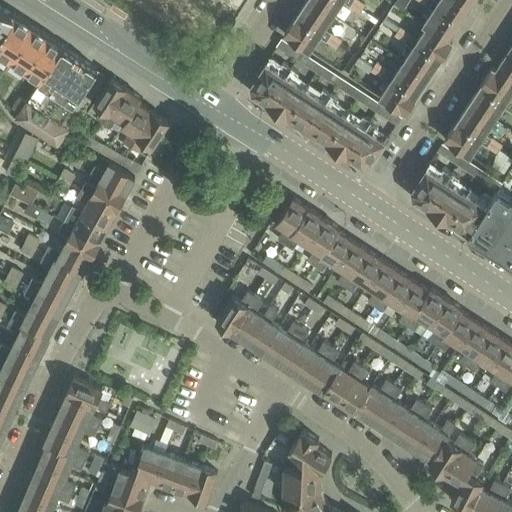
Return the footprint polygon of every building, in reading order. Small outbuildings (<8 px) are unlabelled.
[(306,0),(297,15),(329,36),(332,32),(325,27),(334,14),(313,0),(306,0)] [(313,0),(334,14),(343,0),(350,5),(353,1),(351,0),(313,0)] [(449,39),(461,21),(429,0),(426,0),(425,2),(433,8),(424,22),(427,24),(449,39)] [(429,0),(461,21),(472,3),(467,0),(429,0)] [(0,40),(14,14),(0,7),(0,40)] [(0,40),(0,51),(13,60),(35,27),(14,13),(14,14),(0,40)] [(329,36),(297,15),(285,33),(310,50),(319,35),(327,40),(329,36)] [(452,41),(449,39),(427,24),(418,38),(411,33),(408,37),(440,58),(452,41)] [(64,46),(35,27),(13,60),(43,79),(64,46)] [(440,58),(408,37),(398,30),(395,34),(406,41),(396,55),(404,60),(429,76),(440,58)] [(287,52),(292,44),(282,37),(277,45),(287,52)] [(297,58),(302,50),(292,44),(287,52),(297,58)] [(98,68),(64,46),(43,79),(40,84),(74,106),(98,68)] [(307,65),(312,57),(302,50),(297,58),(307,65)] [(511,54),(507,52),(496,70),(511,80),(511,54)] [(317,71),(322,64),(312,57),(307,65),(317,71)] [(417,94),(429,76),(404,60),(395,73),(387,69),(385,72),(417,94)] [(252,93),(268,103),(292,67),(284,62),(279,69),(266,61),(251,84),(252,93)] [(327,78),(332,70),(322,64),(317,71),(327,78)] [(300,72),(292,67),(268,103),(288,116),(307,87),(295,79),(300,72)] [(511,91),(511,80),(496,70),(492,67),(481,85),(511,106),(511,100),(508,98),(511,91)] [(337,84),(342,77),(332,70),(327,78),(337,84)] [(405,112),(417,94),(385,72),(382,76),(390,81),(380,96),(405,112)] [(96,117),(104,122),(127,87),(111,77),(94,103),(102,108),(96,117)] [(347,91),(352,83),(342,77),(337,84),(347,91)] [(357,98),(362,90),(352,83),(347,91),(357,98)] [(511,107),(511,106),(481,85),(469,102),(494,119),(503,105),(510,110),(511,107)] [(142,97),(127,87),(104,122),(111,127),(117,118),(125,123),(139,101),(142,97)] [(288,116),(308,129),(332,93),(324,88),(319,95),(307,87),(288,116)] [(367,104),(372,96),(362,90),(357,98),(367,104)] [(340,98),(332,93),(308,129),(328,142),(347,113),(335,106),(340,98)] [(377,111),(382,103),(372,96),(367,104),(377,111)] [(155,111),(139,101),(125,123),(123,126),(131,131),(125,141),(132,145),(155,111)] [(26,102),(16,117),(58,144),(68,128),(26,102)] [(494,119),(469,102),(457,120),(489,142),(492,138),(485,133),(494,119)] [(387,117),(392,110),(382,103),(377,111),(387,117)] [(397,124),(402,116),(392,110),(387,117),(397,124)] [(170,121),(155,111),(132,145),(139,150),(145,141),(153,146),(170,121)] [(328,142),(348,155),(372,119),(364,114),(359,122),(347,113),(328,142)] [(380,124),(372,119),(348,155),(363,165),(371,163),(387,140),(375,132),(380,124)] [(487,145),(489,142),(457,120),(446,138),(470,155),(480,141),(487,145)] [(8,169),(20,175),(40,136),(27,130),(8,169)] [(448,157),(453,149),(443,142),(438,150),(448,157)] [(458,163),(463,156),(453,149),(448,157),(458,163)] [(508,168),(511,159),(511,154),(502,150),(496,163),(508,168)] [(468,170),(473,162),(463,156),(458,163),(468,170)] [(91,173),(101,178),(127,193),(136,177),(110,162),(105,171),(96,165),(91,173)] [(478,176),(483,169),(473,162),(468,170),(478,176)] [(440,174),(427,166),(412,190),(412,197),(429,208),(453,172),(445,166),(440,174)] [(488,183),(493,175),(483,169),(478,176),(488,183)] [(429,208),(449,220),(467,192),(455,185),(461,177),(453,172),(429,208)] [(498,190),(503,182),(493,175),(488,183),(498,190)] [(127,193),(101,178),(96,187),(87,181),(82,189),(118,209),(127,193)] [(34,201),(39,190),(19,180),(13,191),(34,201)] [(118,209),(82,189),(78,196),(87,202),(83,210),(109,225),(118,209)] [(468,233),(492,197),(485,192),(479,201),(467,192),(449,220),(468,233)] [(508,259),(511,251),(511,195),(507,202),(495,194),(492,197),(468,233),(488,246),(508,259)] [(279,237),(286,241),(310,206),(294,196),(291,200),(277,222),(285,227),(279,237)] [(109,225),(83,210),(74,204),(64,220),(99,241),(109,225)] [(325,216),(310,206),(286,241),(294,247),(295,246),(303,251),(308,242),(325,216)] [(316,264),(339,229),(341,226),(325,216),(308,242),(316,247),(308,259),(316,264)] [(99,241),(64,220),(60,228),(70,233),(65,242),(91,256),(99,241)] [(354,238),(339,229),(316,264),(323,268),(329,259),(337,264),(354,238)] [(346,284),(369,249),(354,238),(337,264),(345,270),(338,279),(346,284)] [(45,252),(81,271),(83,272),(91,256),(65,242),(61,250),(49,244),(45,252)] [(384,258),(369,249),(346,284),(353,289),(360,279),(367,284),(384,258)] [(47,273),(73,287),(81,271),(45,252),(42,260),(51,265),(47,273)] [(376,304),(400,269),(384,258),(367,284),(375,289),(369,299),(376,304)] [(415,278),(400,269),(376,304),(384,309),(390,299),(398,304),(415,278)] [(29,284),(65,303),(73,287),(47,273),(43,281),(33,276),(29,284)] [(400,319),(407,324),(431,289),(415,278),(398,304),(406,310),(400,319)] [(34,297),(30,306),(57,319),(65,303),(29,284),(25,292),(34,297)] [(422,317),(430,322),(447,296),(432,286),(431,289),(407,324),(415,328),(422,317)] [(217,320),(233,330),(256,294),(249,290),(242,300),(234,294),(217,320)] [(256,294),(233,330),(248,340),(265,315),(257,310),(264,299),(256,294)] [(447,296),(430,322),(438,327),(431,339),(438,344),(462,309),(463,307),(447,296)] [(272,305),(265,315),(248,340),(263,350),(280,325),(272,319),(279,309),(272,305)] [(12,317),(48,336),(57,319),(30,306),(26,314),(16,309),(12,317)] [(451,339),(460,344),(476,318),(462,309),(438,344),(445,348),(451,339)] [(15,339),(42,352),(50,336),(48,336),(12,317),(8,325),(20,330),(15,339)] [(468,364),(491,328),(476,318),(460,344),(467,349),(461,359),(468,364)] [(280,325),(263,350),(279,361),(302,325),(294,320),(288,330),(280,325)] [(302,325),(279,361),(294,371),(310,345),(302,340),(309,329),(302,325)] [(507,339),(491,328),(468,364),(476,369),(482,359),(490,365),(507,339)] [(0,344),(0,352),(34,368),(42,352),(15,339),(11,348),(1,343),(0,344)] [(499,384),(511,363),(511,341),(507,339),(490,365),(498,370),(491,379),(499,384)] [(310,345),(294,371),(309,381),(333,345),(325,340),(318,350),(310,345)] [(333,345),(309,381),(325,391),(341,365),(333,360),(340,350),(333,345)] [(0,370),(0,372),(26,385),(34,368),(0,352),(0,361),(3,363),(0,370)] [(341,365),(325,391),(340,401),(363,365),(356,360),(349,371),(341,365)] [(511,363),(499,384),(506,389),(511,380),(511,363)] [(370,370),(363,365),(340,401),(355,411),(356,408),(372,385),(364,380),(370,370)] [(0,392),(19,401),(26,385),(0,372),(0,392)] [(75,375),(67,392),(95,404),(106,409),(109,401),(98,397),(102,387),(75,375)] [(372,385),(356,408),(372,419),(395,383),(388,378),(381,388),(373,383),(372,385)] [(395,383),(372,419),(387,429),(404,403),(396,398),(402,387),(395,383)] [(0,412),(11,418),(19,401),(0,392),(0,412)] [(67,392),(60,409),(98,426),(102,418),(91,414),(95,404),(67,392)] [(126,394),(125,398),(123,403),(130,406),(134,397),(126,394)] [(404,403),(387,429),(403,439),(426,403),(418,398),(411,408),(404,403)] [(426,403),(403,439),(418,449),(434,423),(426,418),(433,408),(426,403)] [(140,407),(132,423),(151,432),(158,416),(140,407)] [(60,409),(52,425),(80,438),(84,430),(95,434),(98,426),(60,409)] [(0,432),(3,434),(11,418),(0,412),(0,432)] [(187,426),(170,418),(167,425),(184,433),(187,426)] [(442,429),(434,423),(418,449),(433,459),(447,437),(456,423),(449,419),(442,429)] [(45,442),(47,443),(48,442),(86,459),(89,451),(77,446),(80,438),(52,425),(45,442)] [(305,458),(303,468),(321,470),(332,452),(317,443),(320,438),(304,428),(291,448),(305,458)] [(446,474),(470,437),(462,432),(455,442),(447,437),(433,459),(430,463),(446,474)] [(220,441),(203,433),(199,440),(217,448),(220,441)] [(476,442),(470,437),(446,474),(460,483),(475,461),(477,457),(469,452),(476,442)] [(47,443),(40,459),(68,471),(72,463),(82,467),(86,459),(48,442),(47,443)] [(155,481),(166,451),(146,444),(135,474),(150,479),(155,481)] [(172,488),(183,458),(166,451),(155,481),(172,488)] [(189,494),(200,464),(183,458),(172,488),(189,494)] [(40,459),(33,476),(72,493),(76,484),(64,479),(68,471),(40,459)] [(265,460),(252,495),(259,498),(272,463),(265,460)] [(475,461),(460,483),(452,500),(470,509),(482,486),(484,481),(476,476),(483,466),(475,461)] [(200,464),(189,494),(206,500),(217,470),(200,464)] [(320,488),(321,470),(303,468),(284,467),(283,491),(302,492),(301,499),(320,488)] [(150,479),(135,474),(120,468),(114,485),(143,496),(150,479)] [(33,476),(26,492),(54,504),(58,496),(69,501),(72,493),(33,476)] [(491,490),(482,486),(470,509),(468,511),(489,511),(504,483),(496,479),(491,490)] [(511,487),(504,483),(489,511),(510,511),(511,508),(511,501),(506,498),(511,487)] [(137,511),(143,496),(114,485),(107,502),(134,511),(137,511)] [(327,511),(331,506),(320,488),(301,499),(288,507),(291,511),(327,511)] [(19,509),(26,511),(50,511),(54,504),(26,492),(19,509)] [(244,500),(239,511),(272,511),(273,511),(244,500)] [(134,511),(107,502),(105,501),(101,511),(134,511)]
